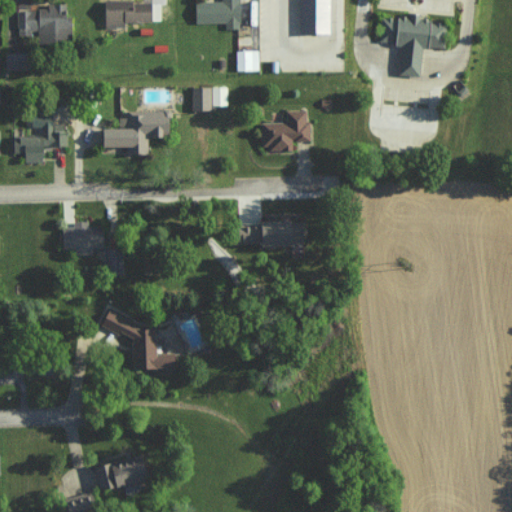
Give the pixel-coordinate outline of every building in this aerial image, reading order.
[(123,27),(123,21),(149,21),(148,0),(141,0),(102,1),(103,27),(123,27)] [(224,23),(224,29),(238,28),(237,0),(219,0),(220,1),(193,1),(194,23),(224,23)] [(300,0),(328,0),(328,33),(300,33),(300,0)] [(15,10),(16,36),(30,35),(30,30),(36,30),(36,43),(70,42),(70,15),(65,16),(64,3),(45,3),(45,9),(15,10)] [(445,49),(447,26),(441,25),(441,24),(436,23),(436,24),(431,24),(431,22),(427,21),(428,20),(423,19),(423,20),(418,20),(419,15),(409,14),(409,19),(405,18),(405,17),(401,17),(401,19),(397,18),(397,20),(392,20),(392,19),(388,18),(387,21),(381,20),(379,42),(394,43),(394,46),(401,47),(399,75),(419,77),(422,49),(428,49),(428,47),(445,49)] [(235,70),(257,70),(256,50),(234,50),(235,70)] [(209,109),(209,87),(190,87),(190,109),(209,109)] [(98,127),(97,146),(124,147),(124,154),(146,154),(146,136),(165,136),(165,110),(124,110),(124,117),(117,117),(117,127),(98,127)] [(259,122),(260,149),(291,148),(291,141),(309,140),(308,122),(304,122),(304,110),(284,110),(284,122),(259,122)] [(40,146),(65,145),(64,124),(39,125),(40,136),(10,136),(10,153),(22,153),(22,162),(41,162),(40,146)] [(235,245),(300,243),(300,220),(255,221),(255,224),(234,224),(235,245)] [(60,249),(71,248),(71,255),(90,254),(90,248),(102,248),(101,225),(86,226),(86,221),(72,221),(72,226),(60,227),(60,249)] [(121,274),(121,248),(103,249),(103,275),(121,274)] [(153,329),(134,329),(134,321),(106,310),(100,324),(100,326),(118,333),(119,333),(131,338),(129,342),(129,368),(169,368),(169,352),(153,352),(153,329)] [(92,467),(97,490),(141,480),(136,457),(92,467)]
